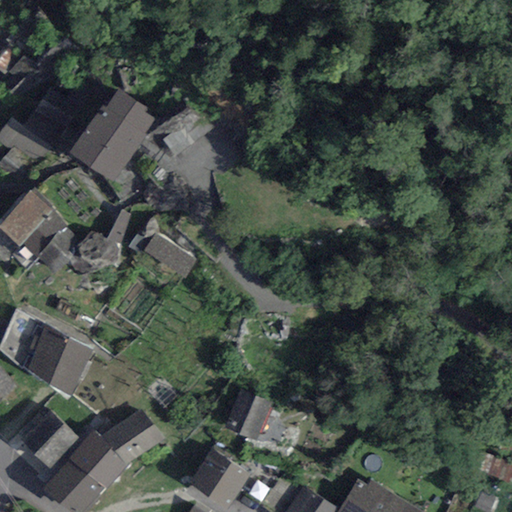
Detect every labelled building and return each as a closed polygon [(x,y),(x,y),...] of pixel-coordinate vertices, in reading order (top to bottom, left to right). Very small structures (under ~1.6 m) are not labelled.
[(39,113),(69,136),(89,109),(59,86),(39,113)] [(120,88),(77,140),(112,168),(154,117),(120,88)] [(39,113),(16,143),(47,166),(69,136),(39,113)] [(34,189),(3,221),(35,252),(66,220),(34,189)] [(191,273),(201,257),(160,232),(150,247),(191,273)] [(49,323),(30,362),(73,383),(92,344),(49,323)] [(0,368),(0,394),(13,382),(0,368)] [(242,390),(229,422),(256,434),(270,402),(242,390)] [(52,410),(25,436),(50,462),(77,436),(52,410)] [(143,410),(102,434),(127,458),(160,437),(143,410)] [(98,431),(72,458),(101,485),(127,458),(102,434),(98,431)] [(214,449),(194,478),(226,499),(245,471),(214,449)] [(72,458),(48,484),(76,511),(101,485),(72,458)] [(425,511),(363,474),(340,511),(425,511)] [(329,511),(333,506),(304,489),(289,511),(329,511)]
